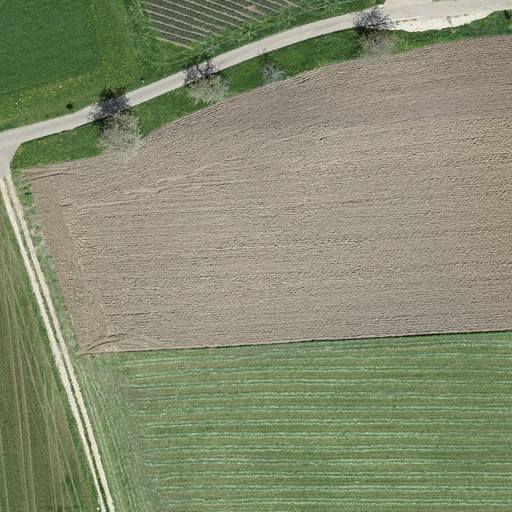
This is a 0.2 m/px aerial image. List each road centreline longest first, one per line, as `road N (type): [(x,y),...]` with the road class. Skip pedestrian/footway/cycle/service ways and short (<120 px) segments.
road 1 (residential): [(0,152),(333,23),(511,14)]
road 2 (track): [(0,166),(101,511)]
